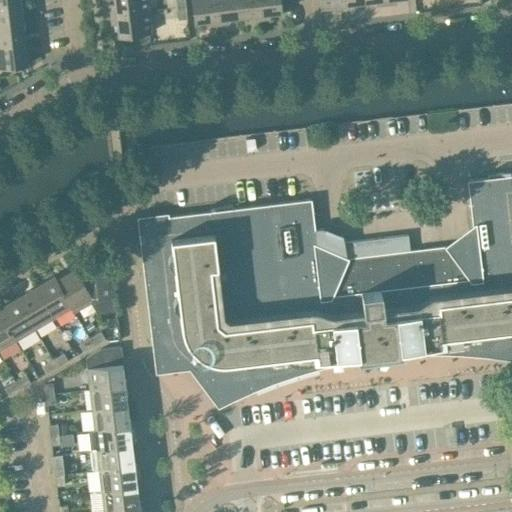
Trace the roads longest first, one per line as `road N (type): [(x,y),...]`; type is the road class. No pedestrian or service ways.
road 1 (residential): [(511,145),(135,185),(122,194)]
road 2 (tertiary): [(511,463),(248,491),(197,511)]
road 3 (residential): [(310,53),(80,78)]
road 4 (residential): [(511,9),(490,32),(310,53)]
road 5 (residential): [(0,265),(122,194)]
road 6 (residential): [(44,511),(25,387)]
road 7 (tertiary): [(390,511),(511,497)]
